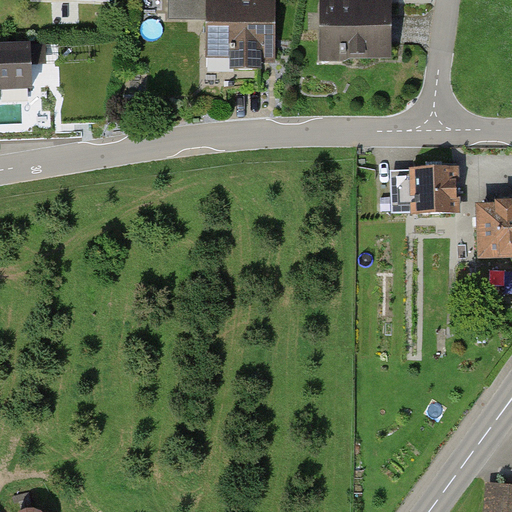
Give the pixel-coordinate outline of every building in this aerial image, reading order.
[(264,45),(272,45),(273,1),(204,0),(203,0),(171,0),(171,16),(216,16),(216,50),(210,50),(210,63),(235,63),(235,91),(264,91),(264,45)] [(324,4),(324,50),(342,50),(342,56),(390,56),(390,4),(324,4)] [(0,88),(31,87),(30,49),(0,50),(0,88)] [(455,170),(415,172),(415,178),(392,179),(393,216),(457,214),(455,170)] [(480,210),(482,259),(511,257),(511,204),(497,205),(497,210),(480,210)] [(511,511),(511,488),(501,487),(497,511),(511,511)]
